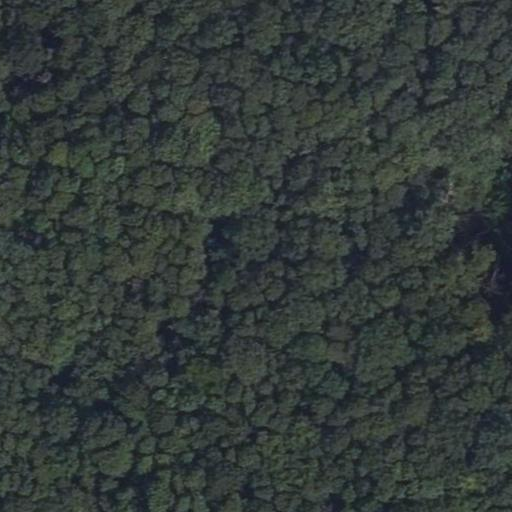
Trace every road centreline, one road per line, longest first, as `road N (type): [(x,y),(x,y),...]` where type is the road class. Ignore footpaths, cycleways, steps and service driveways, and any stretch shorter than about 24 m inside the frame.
road 1 (track): [(0,382),(511,116)]
road 2 (track): [(133,0),(0,208)]
